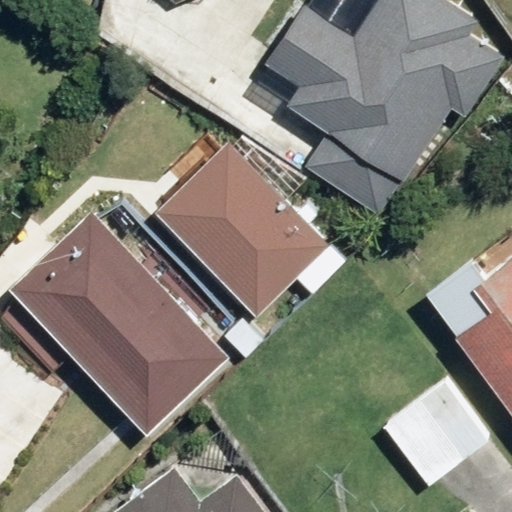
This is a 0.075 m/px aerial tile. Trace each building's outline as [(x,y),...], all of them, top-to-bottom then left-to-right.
[(304,168),(382,217),(448,113),(464,123),(509,53),(425,0),(376,0),(351,40),(305,10),(267,69),(300,90),(290,107),(328,131),(304,168)] [(242,132),(170,207),(275,308),(347,234),(242,132)] [(88,217),(7,292),(144,439),(225,364),(88,217)] [(511,259),(457,300),(511,374),(511,259)] [(452,368),(388,416),(437,480),(500,433),(452,368)] [(110,511),(285,511),(251,463),(211,491),(188,459),(110,511)]
